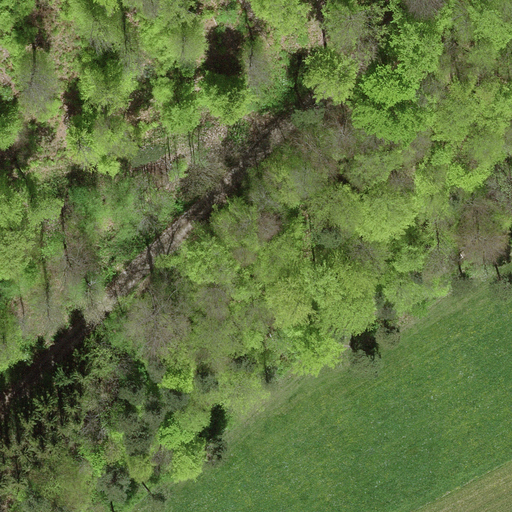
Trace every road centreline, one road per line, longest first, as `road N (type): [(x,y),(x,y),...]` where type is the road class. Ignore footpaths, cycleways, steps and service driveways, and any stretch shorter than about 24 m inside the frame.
road 1 (track): [(0,404),(410,0)]
road 2 (track): [(257,155),(213,162),(0,299)]
road 3 (track): [(284,127),(223,114),(107,160),(0,181)]
